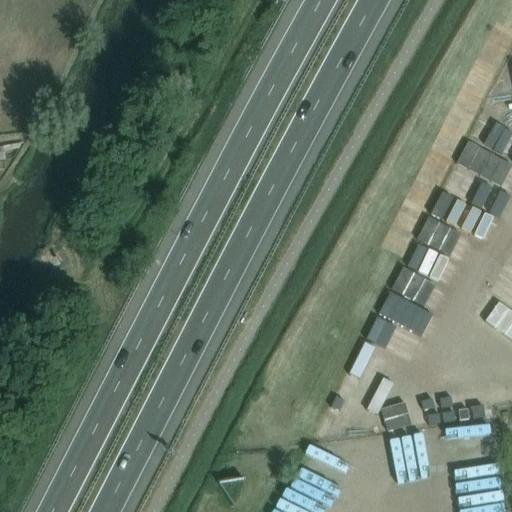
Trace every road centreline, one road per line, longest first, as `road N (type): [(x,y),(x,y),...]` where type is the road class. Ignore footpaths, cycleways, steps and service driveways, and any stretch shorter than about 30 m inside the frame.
road 1 (motorway): [(315,0),(176,239),(38,511)]
road 2 (motorway): [(107,511),(377,0)]
